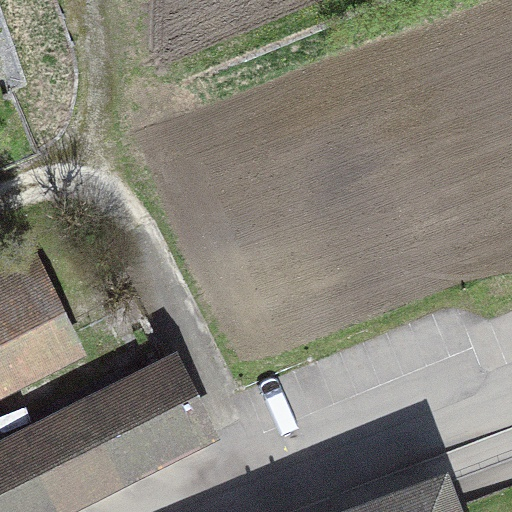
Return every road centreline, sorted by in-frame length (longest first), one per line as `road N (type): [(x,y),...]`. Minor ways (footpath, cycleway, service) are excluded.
road 1 (track): [(67,175),(109,199),(273,484)]
road 2 (track): [(83,0),(91,63),(85,152),(67,175),(0,204)]
